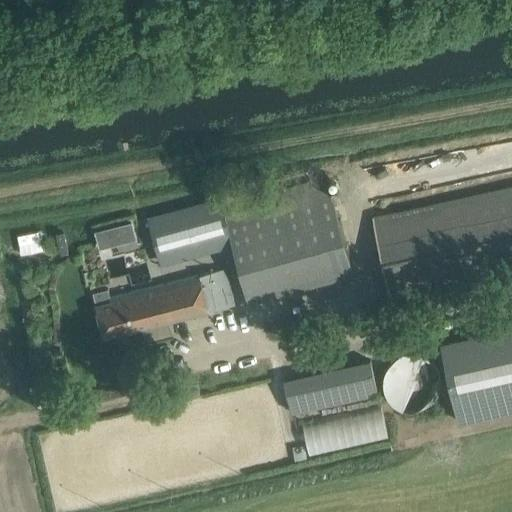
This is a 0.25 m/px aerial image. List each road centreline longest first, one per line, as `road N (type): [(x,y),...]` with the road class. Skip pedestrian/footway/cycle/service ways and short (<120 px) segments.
road 1 (track): [(511,106),(0,194)]
road 2 (track): [(288,0),(0,48)]
